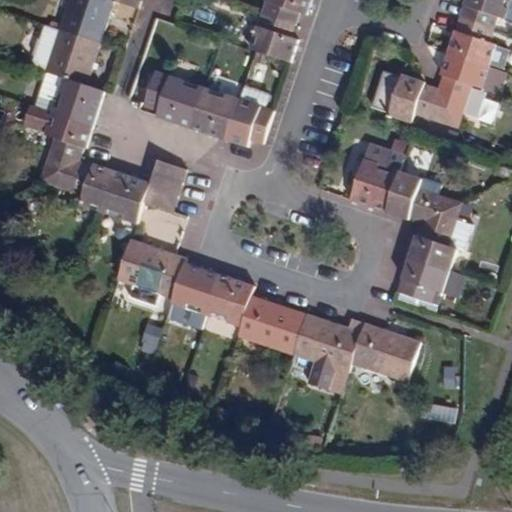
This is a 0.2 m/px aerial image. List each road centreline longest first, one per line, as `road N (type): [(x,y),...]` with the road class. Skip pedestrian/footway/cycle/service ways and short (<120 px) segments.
road 1 (residential): [(236,183),(211,257),(356,305),(380,232),(266,192)]
road 2 (tertiary): [(324,511),(72,458)]
road 3 (residential): [(329,0),(266,192)]
road 4 (residential): [(236,183),(213,158),(107,121)]
